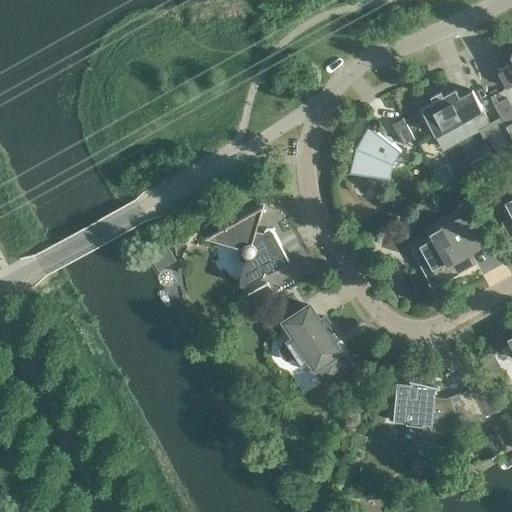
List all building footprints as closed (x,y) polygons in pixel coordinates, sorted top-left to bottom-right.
[(511,57),(511,62),(498,70),(508,88),(511,85),(511,53),(510,54),(511,57)] [(433,102),(421,108),(435,134),(470,115),(469,114),(470,114),(483,137),(488,135),(505,125),(501,117),(490,123),(475,95),(463,102),(456,89),(443,96),(441,91),(430,97),(433,102)] [(403,118),(392,124),(404,145),(415,139),(403,118)] [(349,172),(390,177),(394,162),(402,149),(368,124),(355,147),(349,172)] [(511,137),(505,125),(488,135),(499,156),(511,148),(511,137)] [(446,165),(434,172),(442,186),(454,180),(446,165)] [(266,230),(265,231),(264,231),(264,233),(256,231),(263,206),(238,220),(233,218),(232,223),(206,237),(238,247),(238,250),(238,253),(241,258),(243,260),(246,261),(240,283),(240,284),(241,285),(242,286),(243,286),(244,286),(263,275),(264,271),(268,272),(269,272),(287,262),(288,262),(288,261),(288,260),(288,259),(273,231),(272,230),(271,229),(270,229),(268,229),(267,229),(266,230)] [(431,234),(433,237),(422,243),(429,256),(419,261),(433,286),(455,274),(453,270),(460,266),(462,270),(476,263),(470,252),(482,246),(465,215),(431,234)] [(397,241),(408,244),(415,223),(403,219),(397,241)] [(246,295),(252,305),(273,294),(268,284),(246,295)] [(295,337),(292,340),(285,344),(284,345),(283,346),(282,348),(282,350),(282,352),(283,354),(283,355),(285,357),(286,358),(288,359),(290,359),(293,359),(294,358),(299,355),(310,372),(322,364),(330,377),(349,365),(333,340),(338,336),(325,317),(320,321),(310,305),(284,322),(295,337)] [(394,408),(390,420),(407,422),(406,423),(422,425),(423,423),(432,424),(436,434),(456,426),(456,427),(486,416),(471,389),(448,397),(449,400),(435,399),(436,386),(437,387),(437,385),(409,379),(409,380),(411,381),(411,383),(397,381),(395,408),(394,408)] [(497,432),(485,437),(493,453),(505,447),(497,432)]
